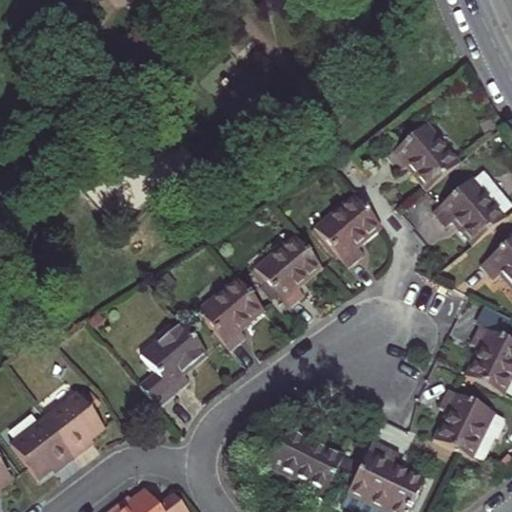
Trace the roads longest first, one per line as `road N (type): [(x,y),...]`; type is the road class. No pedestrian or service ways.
road 1 (residential): [(201,472),(210,431),(235,406),(310,360),(378,352)]
road 2 (residential): [(355,175),(407,238),(378,352)]
road 3 (residential): [(61,511),(134,463),(201,472)]
